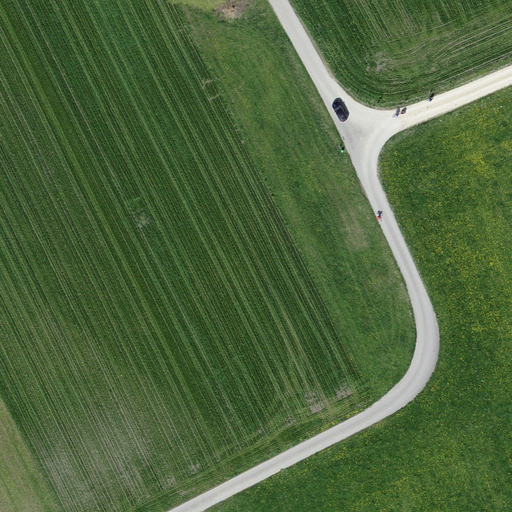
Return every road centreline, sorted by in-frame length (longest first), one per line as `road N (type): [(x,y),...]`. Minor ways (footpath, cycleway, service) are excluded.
road 1 (unclassified): [(183,511),(378,412),(418,374),(426,352),(416,284),(353,140),(276,0)]
road 2 (track): [(353,140),(511,72)]
